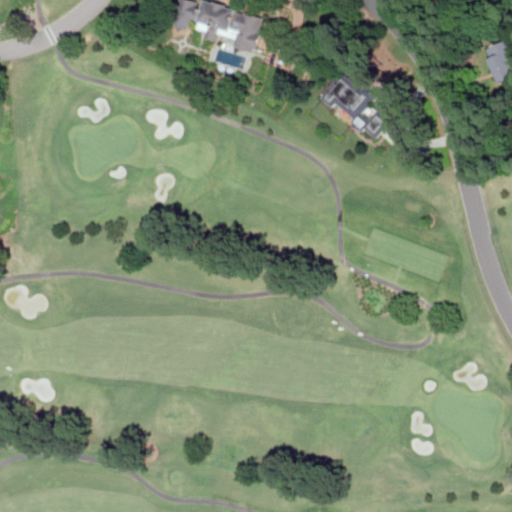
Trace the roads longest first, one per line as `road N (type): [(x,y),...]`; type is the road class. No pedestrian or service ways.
road 1 (track): [(0,278),(88,272),(194,293),(302,291),(361,332),(398,345),(421,344),(433,326),(426,302),(344,259),(336,189),(317,160),(197,108),(74,72),(37,0)]
road 2 (residential): [(511,320),(484,262),(454,115),(407,29),(379,0)]
road 3 (track): [(0,465),(33,454),(84,455),(129,470),(168,497),(257,511)]
